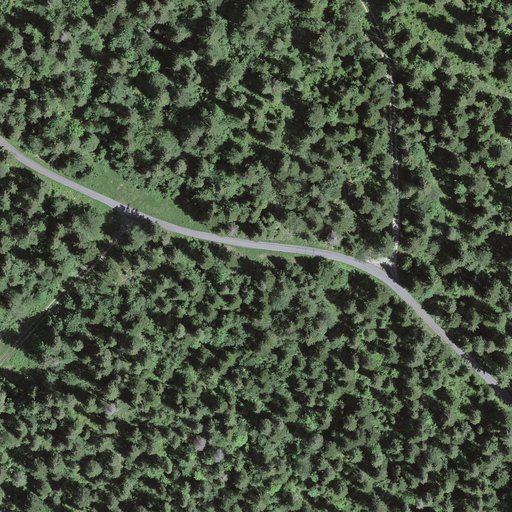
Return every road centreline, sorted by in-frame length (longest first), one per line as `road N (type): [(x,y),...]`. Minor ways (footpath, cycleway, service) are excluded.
road 1 (track): [(511,402),(374,270),(133,214),(35,166),(0,139)]
road 2 (track): [(391,281),(395,177),(386,54),(363,0)]
road 3 (track): [(138,0),(111,31),(80,130),(83,153),(123,209)]
road 4 (track): [(133,214),(0,360)]
